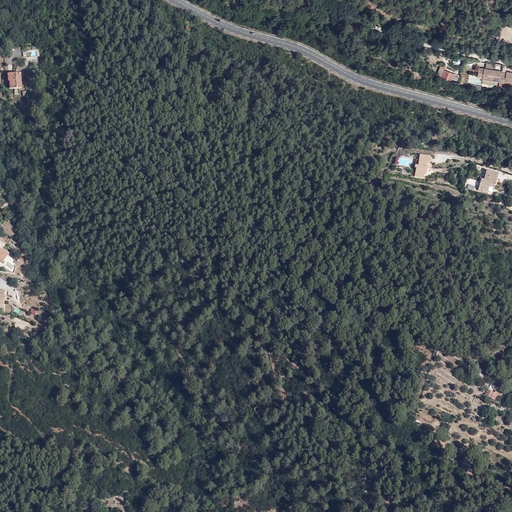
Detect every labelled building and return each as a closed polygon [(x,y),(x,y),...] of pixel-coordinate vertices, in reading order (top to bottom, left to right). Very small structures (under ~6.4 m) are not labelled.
[(456,84),(459,74),(454,72),(454,73),(445,70),(440,68),(437,73),(441,75),(439,79),(451,83),(452,82),(456,84)] [(502,71),(492,70),(491,72),(487,71),(487,69),(480,68),(478,76),(484,77),(483,79),(500,82),(500,83),(505,84),(506,83),(511,83),(511,72),(507,72),(506,73),(506,75),(501,75),(502,73),(502,71)] [(21,73),(10,74),(12,89),(15,88),(15,94),(19,94),(18,88),(22,88),(21,73)] [(430,157),(419,155),(418,165),(414,165),(414,168),(416,168),(415,175),(424,177),(424,174),(426,174),(427,167),(429,167),(430,157)] [(494,178),(495,172),(487,169),(485,175),(483,180),(485,180),(484,183),(480,182),(478,190),(482,191),(483,189),(487,190),(489,184),(494,186),(496,179),(494,178)] [(499,396),(488,390),(485,395),(496,401),(499,396)] [(255,421),(261,419),(258,409),(251,412),(255,421)] [(99,505),(114,507),(115,501),(100,498),(99,505)]
